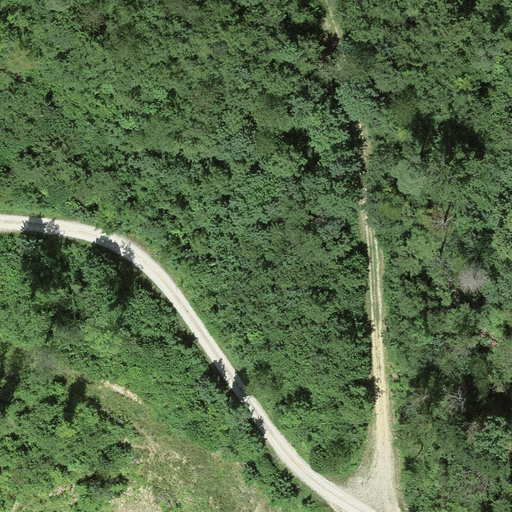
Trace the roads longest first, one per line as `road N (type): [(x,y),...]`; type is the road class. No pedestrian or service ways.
road 1 (track): [(314,0),(335,47),(359,186),(379,472),(366,511)]
road 2 (track): [(0,223),(101,233),(143,260),(285,456),(350,511)]
